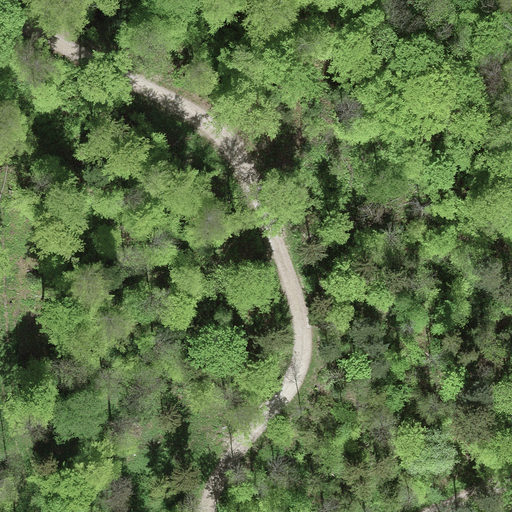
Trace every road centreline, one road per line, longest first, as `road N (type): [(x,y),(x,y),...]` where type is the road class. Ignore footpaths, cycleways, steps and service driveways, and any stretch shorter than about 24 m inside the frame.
road 1 (track): [(208,511),(224,468),(302,360),(299,317),(256,179),(238,146),(195,107),(0,10)]
road 2 (track): [(46,511),(12,387),(0,226)]
